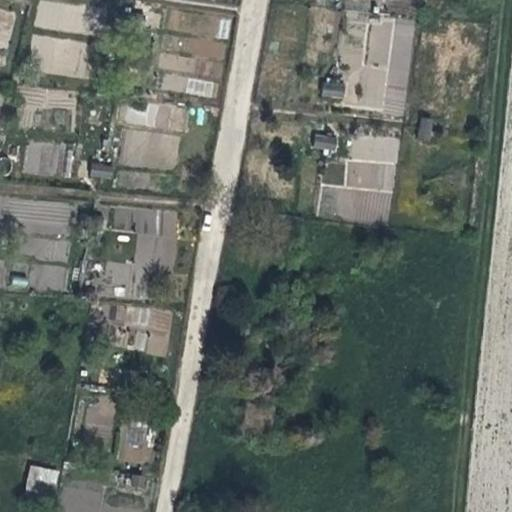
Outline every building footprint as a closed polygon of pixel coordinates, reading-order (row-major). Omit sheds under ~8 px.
[(388,39),(412,39),(412,24),(389,24),(388,39)] [(341,99),(343,82),(324,79),(322,96),(341,99)] [(146,103),(145,113),(127,112),(126,125),(168,128),(169,105),(146,103)] [(314,133),(312,148),(334,150),(336,136),(314,133)] [(90,164),(89,178),(111,179),(112,165),(90,164)] [(150,309),(147,354),(167,355),(169,310),(150,309)] [(255,322),(254,340),(281,342),(283,325),(255,322)]
